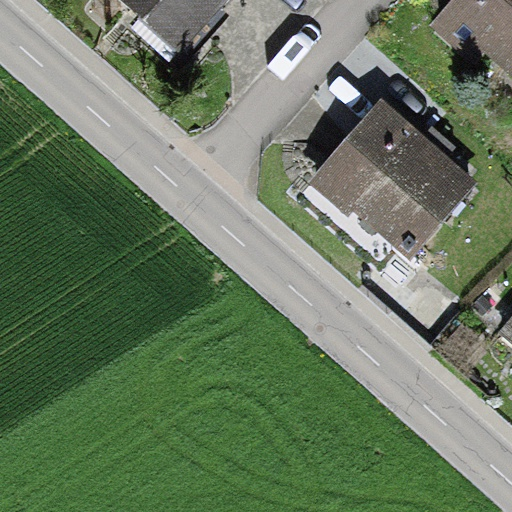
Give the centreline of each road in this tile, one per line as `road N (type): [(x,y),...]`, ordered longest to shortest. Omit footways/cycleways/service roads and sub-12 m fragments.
road 1 (unclassified): [(511,482),(186,196)]
road 2 (residential): [(186,196),(348,0)]
road 3 (unclassified): [(186,196),(0,34)]
